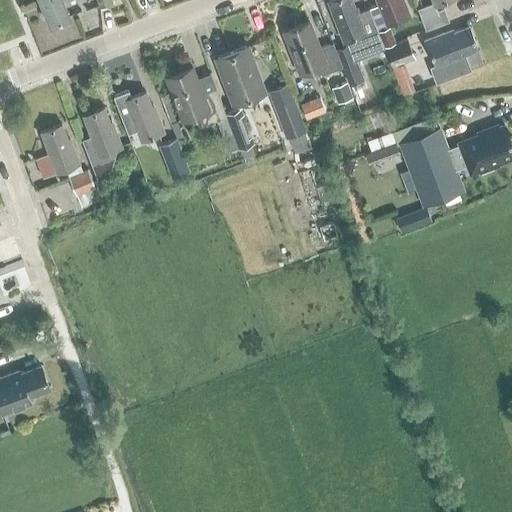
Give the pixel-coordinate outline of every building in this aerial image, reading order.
[(50,26),(69,18),(63,3),(69,0),(40,0),(39,1),(50,26)] [(121,2),(119,0),(96,0),(100,9),(121,2)] [(367,8),(358,11),(355,12),(350,0),(328,0),(343,41),(344,40),(366,32),(375,29),(367,8)] [(375,0),(378,6),(386,26),(409,17),(402,0),(375,0)] [(431,0),(433,3),(417,9),(425,30),(447,21),(443,9),(436,11),(434,6),(450,0),(431,0)] [(317,77),(341,67),(335,50),(332,43),(319,48),(308,22),(282,32),(298,71),(312,66),(317,77)] [(445,33),(425,41),(434,66),(429,68),(435,83),(470,70),(464,55),(477,50),(468,27),(446,35),(445,33)] [(387,28),(378,32),(384,47),(393,43),(387,28)] [(392,67),(414,58),(406,39),(384,48),(392,67)] [(347,81),(349,87),(362,81),(355,62),(353,63),(346,46),(335,50),(341,67),(347,81)] [(216,58),(233,102),(237,101),(239,105),(258,97),(257,93),(262,92),(245,47),(216,58)] [(191,67),(165,77),(180,118),(196,113),(201,126),(216,120),(221,135),(219,135),(224,152),(237,148),(215,88),(200,93),(191,67)] [(347,81),(333,87),(339,103),(353,97),(349,87),(347,81)] [(305,131),(287,84),(269,91),(287,138),(305,131)] [(144,92),(130,97),(127,91),(112,96),(126,134),(135,130),(139,141),(162,132),(154,112),(152,112),(144,92)] [(102,108),(82,115),(90,136),(81,139),(95,176),(105,173),(112,151),(120,148),(112,127),(110,128),(102,108)] [(241,108),(226,114),(238,146),(253,141),(241,108)] [(40,132),(55,173),(64,169),(77,201),(96,194),(87,170),(81,173),(70,143),(67,144),(60,125),(40,132)] [(437,129),(400,143),(423,205),(462,190),(454,171),(468,166),(470,173),(478,170),(479,173),(493,168),(492,164),(511,156),(511,137),(508,138),(504,125),(459,143),(460,144),(446,149),(438,128),(437,129)] [(168,159),(182,154),(176,139),(162,145),(168,159)] [(397,142),(366,154),(370,165),(401,152),(397,143),(397,142)] [(439,219),(433,204),(419,209),(424,225),(439,219)] [(18,371),(0,377),(0,410),(2,415),(31,404),(28,397),(49,389),(40,366),(19,373),(18,371)]
